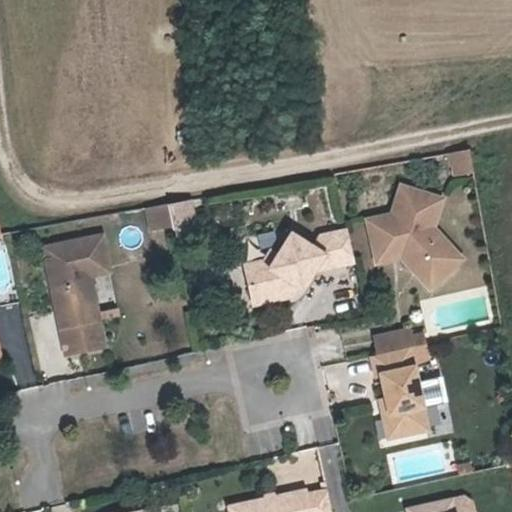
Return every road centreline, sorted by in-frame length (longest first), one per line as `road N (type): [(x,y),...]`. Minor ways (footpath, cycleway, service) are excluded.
road 1 (track): [(511,120),(53,200),(15,172),(0,109)]
road 2 (residential): [(0,421),(231,376),(278,380)]
